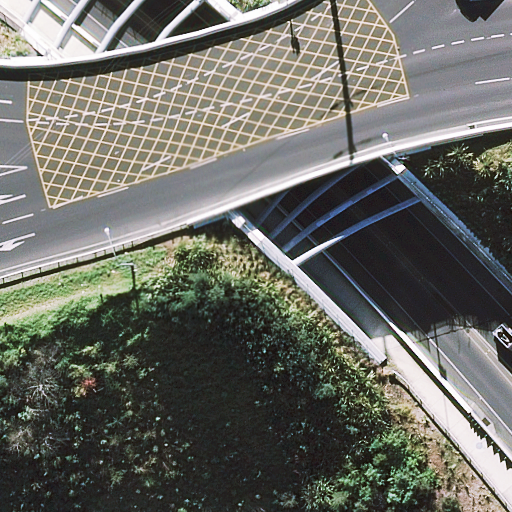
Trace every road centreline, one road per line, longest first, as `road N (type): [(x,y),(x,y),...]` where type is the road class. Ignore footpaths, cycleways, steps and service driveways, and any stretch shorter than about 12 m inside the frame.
road 1 (secondary): [(511,377),(373,214),(138,0)]
road 2 (trunk): [(199,114),(0,208)]
road 3 (trunk): [(199,114),(0,120)]
road 4 (trunk): [(511,54),(314,74)]
road 5 (trunk): [(415,0),(314,74)]
road 6 (trunk): [(314,74),(199,114)]
